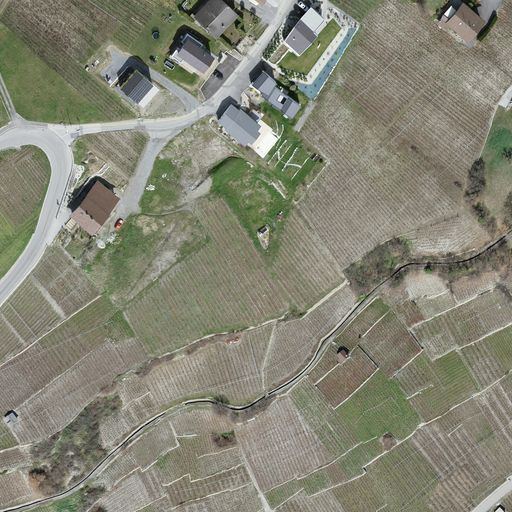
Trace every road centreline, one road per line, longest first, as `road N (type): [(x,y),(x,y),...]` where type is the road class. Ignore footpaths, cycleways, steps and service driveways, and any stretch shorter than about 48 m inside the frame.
road 1 (residential): [(54,143),(70,131),(196,115),(289,0)]
road 2 (unclassified): [(0,302),(35,258),(57,180),(54,143)]
